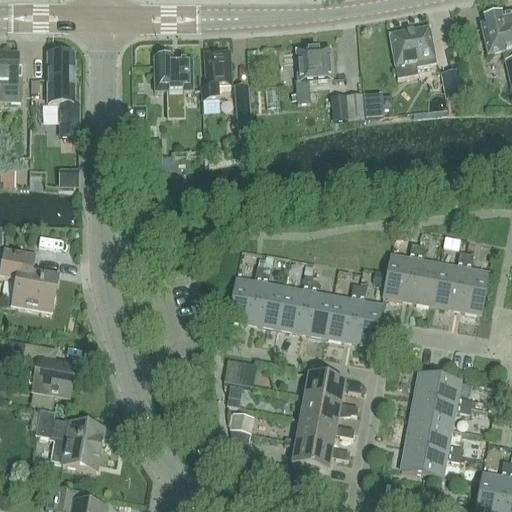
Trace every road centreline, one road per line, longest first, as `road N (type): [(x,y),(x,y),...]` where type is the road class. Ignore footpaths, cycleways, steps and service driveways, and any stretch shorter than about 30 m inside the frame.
road 1 (residential): [(129,373),(102,253),(104,20)]
road 2 (tertiary): [(104,20),(365,14),(438,0)]
road 3 (residential): [(376,378),(225,348),(129,373)]
road 4 (residential): [(207,511),(164,465),(129,373)]
road 5 (residential): [(492,350),(397,337),(383,348),(376,378)]
road 6 (residential): [(376,378),(354,507)]
